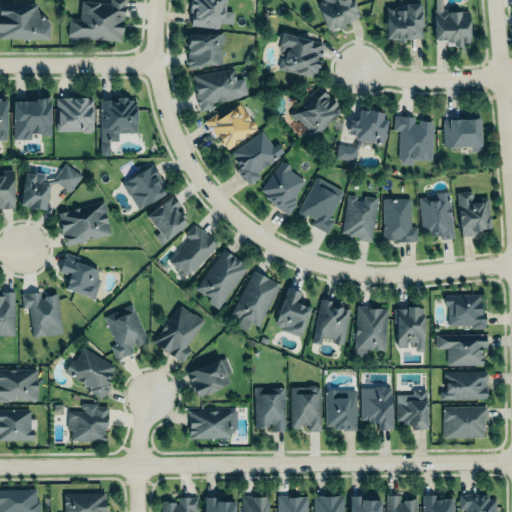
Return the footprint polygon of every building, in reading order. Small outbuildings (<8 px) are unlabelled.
[(80,0),(109,3),(109,0),(123,0),(120,41),(67,36),(69,18),(79,19),(80,0)] [(225,0),(224,11),(232,11),(231,22),(218,21),(217,27),(190,25),(191,17),(192,17),(193,9),(189,8),(189,0),(225,0)] [(326,29),(315,1),(318,0),(353,0),(359,15),(348,19),(349,22),(344,23),(345,27),(339,29),(337,25),(326,29)] [(0,1),(35,3),(35,8),(49,23),(49,39),(0,37),(0,1)] [(385,5),(386,40),(421,39),(420,4),(385,5)] [(434,9),(434,40),(455,40),(455,48),(461,48),(461,41),(469,42),(469,9),(434,9)] [(184,33),(203,32),(217,31),(224,32),(224,43),(219,43),(220,63),(185,65),(184,33)] [(281,31),(278,44),(279,45),(278,49),(285,51),(284,59),(280,58),(278,68),(296,72),(310,76),(311,72),(316,73),(317,67),(318,67),(319,60),(315,59),(317,54),(320,54),(321,48),(322,42),(294,36),(294,35),(281,31)] [(192,74),(199,110),(213,107),(212,101),(247,94),(244,77),(236,79),(233,66),(192,74)] [(289,113),(304,129),(301,132),(309,141),(341,111),(318,86),(289,113)] [(100,100),(112,100),(112,96),(126,96),(126,99),(131,99),(131,101),(135,101),(135,131),(117,132),(117,139),(106,140),(106,127),(100,127),(100,100)] [(12,139),(29,139),(29,134),(50,135),(50,99),(12,98),(12,139)] [(56,98),(92,98),(92,130),(56,130),(56,98)] [(203,121),(224,150),(256,128),(238,103),(218,117),(215,112),(203,121)] [(358,107),(384,111),(383,118),(387,119),(383,146),(362,143),(357,150),(355,162),(334,158),(337,143),(352,145),(356,141),(353,141),(354,136),(347,135),(349,118),(356,119),(358,107)] [(464,113),(479,113),(480,150),(470,151),(470,145),(443,146),(442,119),(448,118),(448,117),(460,116),(460,119),(464,119),(464,113)] [(394,115),(393,129),(399,129),(398,157),(400,157),(399,162),(411,163),(411,159),(429,160),(429,159),(431,160),(433,124),(431,124),(431,120),(418,119),(418,123),(414,123),(414,116),(394,115)] [(235,170),(242,179),(243,179),(244,180),(245,180),(248,185),(260,176),(257,171),(279,156),(278,154),(283,151),(277,142),(272,146),(271,144),(261,130),(230,151),(235,157),(233,158),(237,163),(239,162),(241,164),(235,168),(237,170),(235,170)] [(260,189),(270,175),(280,160),(284,162),(288,164),(289,166),(290,167),(289,169),(294,174),(304,181),(293,196),(296,198),(294,201),(295,203),(287,214),(283,211),(282,211),(271,204),(273,203),(265,197),(266,194),(260,189)] [(45,210),(48,186),(47,183),(49,183),(56,182),(69,191),(81,175),(65,163),(54,178),(43,180),(33,178),(34,173),(25,171),(20,204),(31,206),(31,208),(45,210)] [(125,180),(152,164),(164,184),(160,187),(163,194),(137,209),(127,192),(131,190),(125,180)] [(0,171),(11,171),(12,208),(0,208),(0,171)] [(342,191),(314,177),(294,216),(327,233),(333,220),(329,218),(342,191)] [(455,192),(460,236),(475,234),(474,232),(481,231),(481,229),(491,228),(488,196),(471,198),(470,197),(472,196),(472,195),(472,194),(471,192),(469,190),(455,192)] [(448,191),(453,237),(452,237),(452,238),(441,239),(441,238),(439,238),(439,235),(429,235),(428,233),(421,234),(418,197),(435,195),(435,192),(448,191)] [(145,215),(158,231),(153,235),(160,243),(165,239),(165,240),(186,223),(182,219),(186,217),(180,209),(177,212),(175,209),(180,205),(171,194),(145,215)] [(370,241),(377,198),(364,196),(363,201),(355,200),(356,195),(347,194),(341,232),(347,233),(347,235),(358,236),(357,239),(370,241)] [(384,197),(408,197),(408,198),(410,198),(410,226),(416,225),(416,240),(410,240),(410,241),(397,241),(397,238),(394,238),(394,239),(387,239),(387,237),(384,237),(384,238),(382,238),(382,228),(382,222),(382,198),(384,198),(384,197)] [(57,211),(103,200),(107,212),(104,212),(107,221),(108,220),(111,233),(90,238),(89,235),(85,236),(86,239),(66,244),(62,232),(61,232),(60,228),(58,220),(59,220),(57,211)] [(194,223),(198,227),(199,226),(217,243),(192,271),(190,270),(186,274),(180,268),(179,270),(168,260),(188,238),(184,234),(194,223)] [(222,248),(247,266),(218,308),(207,301),(209,298),(195,287),(222,248)] [(64,251),(79,256),(76,263),(97,270),(95,278),(99,279),(93,299),(63,289),(68,275),(57,272),(64,251)] [(253,270),(231,313),(240,317),(236,324),(247,330),(250,322),(258,326),(279,284),(253,270)] [(287,287),(300,292),(296,304),(309,308),(299,337),(279,330),(281,326),(275,322),(287,287)] [(0,334),(14,334),(13,291),(1,291),(0,295),(0,334)] [(58,295),(39,296),(39,292),(20,293),(21,307),(28,307),(30,336),(60,334),(58,295)] [(444,294),(480,293),(481,306),(481,311),(484,311),(485,324),(484,327),(471,327),(470,324),(448,324),(447,307),(443,305),(444,294)] [(320,298),(330,300),(343,304),(342,308),(349,309),(345,330),(342,343),(339,344),(335,343),(333,338),(322,335),(320,343),(312,341),(320,298)] [(177,304),(192,314),(193,313),(203,320),(186,346),(190,350),(182,361),(177,358),(177,359),(154,343),(155,342),(152,341),(177,304)] [(357,305),(367,306),(368,308),(376,308),(377,307),(386,308),(384,342),(384,349),(376,349),(366,348),(365,356),(353,355),(357,305)] [(103,317),(130,306),(145,341),(134,346),(133,343),(129,345),(132,352),(114,360),(108,346),(115,343),(103,317)] [(395,306),(423,306),(424,351),(415,351),(415,341),(407,341),(407,347),(395,347),(395,306)] [(434,333),(485,333),(486,347),(481,347),(482,364),(447,364),(447,348),(435,347),(434,333)] [(71,360),(64,371),(78,380),(90,387),(88,390),(100,397),(102,395),(103,394),(104,395),(110,384),(107,382),(113,372),(111,371),(114,366),(82,346),(73,361),(71,360)] [(185,372),(196,397),(229,383),(226,374),(233,371),(226,355),(185,372)] [(0,367),(37,367),(38,400),(8,401),(9,402),(0,402),(0,367)] [(443,370),(486,371),(486,398),(439,398),(439,390),(444,390),(444,378),(442,377),(443,370)] [(289,386),(307,386),(308,384),(313,384),(315,386),(320,386),(320,430),(307,430),(307,424),(300,424),(300,426),(298,428),(292,428),(289,426),(289,386)] [(360,386),(375,387),(375,385),(383,385),(384,386),(390,386),(391,423),(391,429),(385,429),(385,430),(377,430),(377,428),(375,427),(372,423),(367,422),(360,419),(360,386)] [(284,430),(284,386),(253,387),(254,427),(263,427),(263,426),(268,426),(268,424),(271,424),(271,430),(284,430)] [(325,389),(327,389),(328,388),(332,387),(334,389),(355,388),(356,430),(343,430),(343,429),(333,429),(333,425),(325,425),(325,389)] [(396,394),(412,394),(412,388),(426,388),(427,429),(412,429),(412,426),(408,426),(408,419),(406,419),(406,424),(401,424),(401,419),(396,419),(396,394)] [(68,409),(80,410),(81,401),(97,402),(97,406),(107,406),(105,442),(70,440),(71,430),(67,430),(68,409)] [(442,405),(486,406),(486,419),(484,419),(484,430),(482,430),(482,437),(442,437),(442,405)] [(0,440),(32,440),(33,434),(33,432),(30,430),(29,409),(0,409),(0,440)] [(188,411),(230,409),(230,437),(189,438),(188,411)] [(0,511),(39,511),(39,499),(35,499),(35,487),(0,487),(0,511)] [(62,490),(63,511),(105,511),(105,507),(104,507),(104,489),(62,490)] [(348,492),(348,511),(379,511),(379,497),(371,496),(368,495),(358,495),(357,492),(348,492)] [(203,511),(203,494),(210,493),(213,494),(215,497),(234,498),(234,511),(203,511)] [(241,494),(241,511),(267,511),(267,493),(241,494)] [(276,493),(276,511),(307,511),(307,494),(291,494),(288,494),(288,493),(276,493)] [(313,511),(313,493),(323,493),(332,493),(337,493),(343,493),(343,494),(342,496),(342,510),(343,510),(343,511),(313,511)] [(385,511),(385,493),(399,493),(399,501),(403,501),(403,497),(416,497),(416,511),(385,511)] [(422,493),(422,511),(453,511),(453,496),(435,496),(435,493),(422,493)] [(160,497),(160,511),(191,511),(191,509),(196,509),(196,495),(192,494),(189,494),(175,494),(175,497),(160,497)] [(494,511),(494,495),(458,496),(458,509),(463,509),(463,511),(494,511)]
